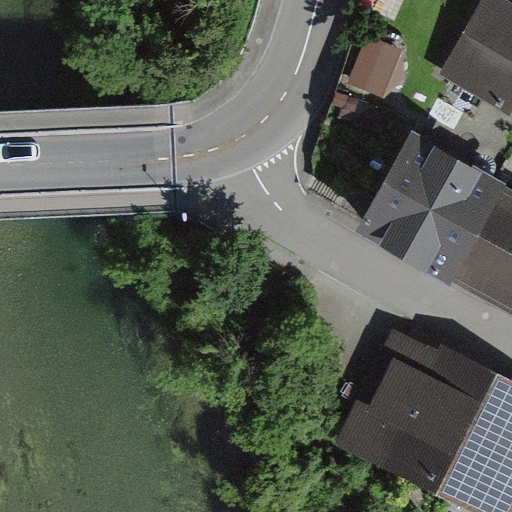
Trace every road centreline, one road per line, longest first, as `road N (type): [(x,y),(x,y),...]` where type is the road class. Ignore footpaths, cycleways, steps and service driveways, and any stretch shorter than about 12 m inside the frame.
road 1 (residential): [(239,143),(278,207),(324,244),(511,334)]
road 2 (tertiary): [(239,143),(181,160),(0,167)]
road 3 (tertiary): [(320,0),(293,82),(274,114),(239,143)]
